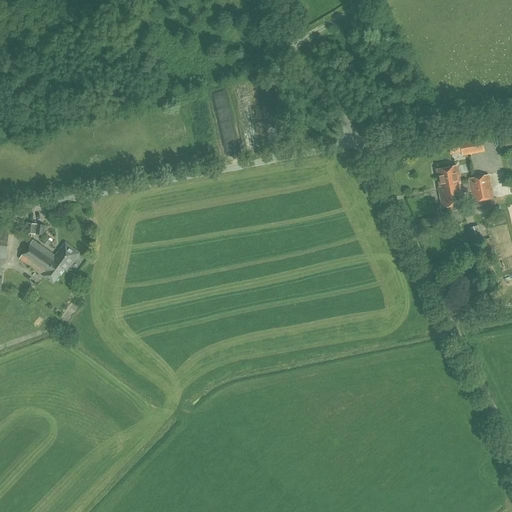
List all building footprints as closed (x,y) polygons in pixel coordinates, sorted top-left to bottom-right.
[(462,156),(485,151),(482,137),(452,143),(454,154),(462,153),(462,156)] [(226,141),(226,150),(238,150),(239,141),(226,141)] [(460,183),(457,166),(437,170),(440,187),(438,187),(442,208),(466,203),(464,192),(472,191),(474,202),(493,198),(489,175),(469,178),(470,181),(462,183),(460,183)] [(44,235),(45,226),(27,223),(26,233),(30,233),(29,236),(32,236),(32,234),(44,235)] [(474,242),(483,239),(478,225),(469,228),(473,238),(465,241),(468,248),(475,245),(474,242)] [(0,257),(6,258),(8,233),(0,232),(0,257)] [(48,235),(45,242),(51,245),(54,239),(48,235)] [(58,257),(33,240),(20,259),(54,283),(64,269),(66,270),(80,253),(66,242),(60,251),(61,252),(58,257)] [(30,303),(41,291),(32,283),(21,295),(30,303)]
